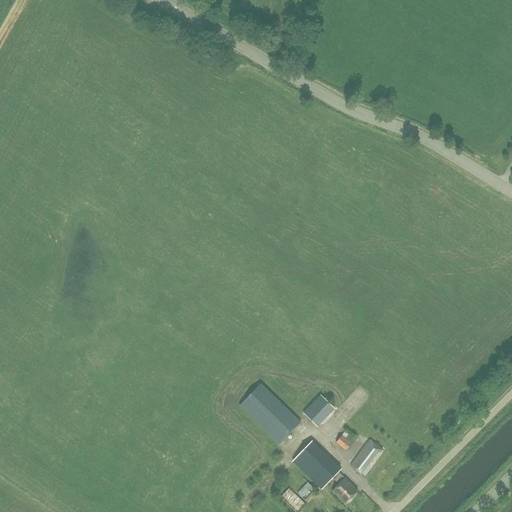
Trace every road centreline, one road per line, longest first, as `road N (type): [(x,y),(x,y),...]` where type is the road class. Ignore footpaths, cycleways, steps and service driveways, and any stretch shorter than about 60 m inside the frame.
road 1 (unclassified): [(511,193),(408,130),(347,110),(160,0)]
road 2 (unclassified): [(394,511),(511,394)]
